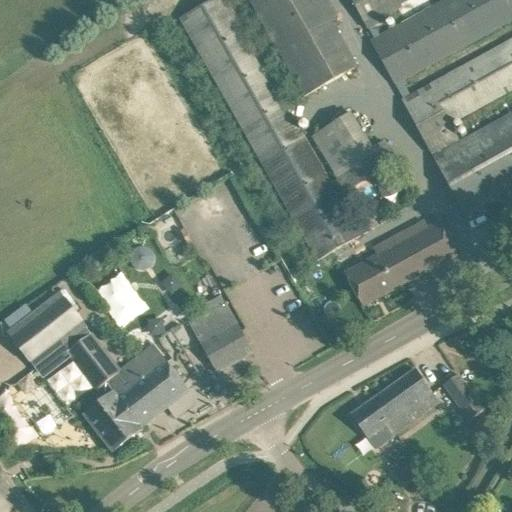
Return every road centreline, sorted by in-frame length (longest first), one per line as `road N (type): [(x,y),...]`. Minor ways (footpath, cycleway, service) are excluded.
road 1 (secondary): [(255,412),(511,270)]
road 2 (secondary): [(110,511),(255,412)]
road 3 (unclassified): [(344,511),(304,482),(255,412)]
